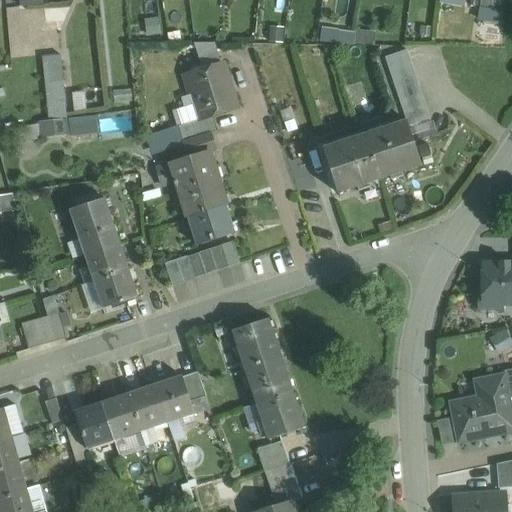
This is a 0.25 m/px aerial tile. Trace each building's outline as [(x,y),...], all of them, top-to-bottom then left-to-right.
[(504,0),(481,0),(480,9),(503,11),(504,0)] [(327,44),(355,43),(354,31),(327,32),(327,44)] [(166,42),(166,34),(157,34),(157,43),(166,42)] [(219,56),(215,39),(192,45),(195,61),(219,56)] [(430,119),(407,50),(385,57),(406,120),(408,126),(430,119)] [(97,113),(67,116),(62,53),(43,54),(49,120),(33,121),(34,137),(98,131),(97,113)] [(222,64),(196,72),(197,77),(195,82),(191,83),(195,94),(192,99),(194,106),(199,108),(202,119),(203,120),(213,117),(236,109),(222,64)] [(75,108),(86,107),(84,91),(74,92),(75,108)] [(202,119),(179,126),(184,142),(211,134),(218,132),(213,117),(203,120),(202,119)] [(406,120),(323,148),(338,193),(358,187),(359,191),(371,187),(370,183),(390,176),(392,180),(404,177),(402,172),(422,166),(408,126),(406,120)] [(211,134),(184,142),(189,158),(210,151),(216,150),(211,134)] [(189,158),(172,163),(172,164),(157,168),(163,186),(177,181),(180,191),(218,179),(210,151),(189,158)] [(218,179),(180,191),(188,218),(227,206),(218,179)] [(70,210),(78,234),(113,223),(105,198),(70,210)] [(227,206),(188,218),(197,247),(236,235),(227,206)] [(78,234),(86,255),(120,244),(113,223),(78,234)] [(240,263),(233,241),(222,245),(229,267),(240,263)] [(120,244),(86,255),(95,282),(129,270),(120,244)] [(229,267),(222,245),(210,249),(218,271),(229,267)] [(210,249),(199,252),(207,275),(218,271),(210,249)] [(207,275),(199,252),(188,256),(195,279),(207,275)] [(188,256),(176,260),(184,282),(195,279),(188,256)] [(184,282),(176,260),(165,264),(173,286),(184,282)] [(511,261),(482,262),(482,294),(478,295),(478,310),(504,310),(504,306),(511,305),(511,261)] [(129,270),(95,282),(104,309),(138,297),(129,270)] [(55,342),(48,317),(44,318),(51,343),(55,342)] [(44,318),(33,321),(40,346),(51,343),(44,318)] [(269,319),(232,331),(257,404),(293,392),(269,319)] [(33,321),(22,324),(29,349),(40,346),(33,321)] [(498,352),(511,344),(511,339),(506,329),(490,337),(498,352)] [(206,396),(198,372),(182,377),(190,402),(206,396)] [(511,374),(503,376),(509,404),(511,403),(511,374)] [(484,398),(472,401),(471,399),(451,404),(459,442),(511,431),(511,418),(509,404),(503,376),(480,381),(484,398)] [(182,377),(155,386),(167,424),(194,415),(190,402),(182,377)] [(155,386),(129,395),(141,432),(167,424),(155,386)] [(293,392),(257,404),(268,440),(305,428),(293,392)] [(129,395),(102,403),(115,441),(141,432),(129,395)] [(56,398),(45,402),(52,424),(64,420),(56,398)] [(102,403),(73,413),(77,424),(86,450),(115,441),(102,403)] [(4,408),(0,409),(0,439),(12,436),(4,408)] [(77,424),(66,428),(74,454),(86,450),(77,424)] [(12,436),(0,439),(0,468),(19,463),(12,436)] [(282,441),(258,449),(266,473),(290,465),(282,441)] [(511,460),(497,464),(498,476),(498,488),(511,487),(511,460)] [(19,463),(0,468),(0,497),(27,489),(19,463)] [(290,465),(266,473),(276,506),(291,501),(291,502),(301,499),(290,465)] [(498,476),(479,477),(480,489),(498,488),(498,476)] [(27,489),(0,497),(0,511),(33,511),(32,506),(44,503),(39,485),(27,489)] [(504,511),(503,494),(457,497),(457,511),(504,511)] [(276,506),(257,511),(294,511),(291,502),(291,501),(276,506)]
